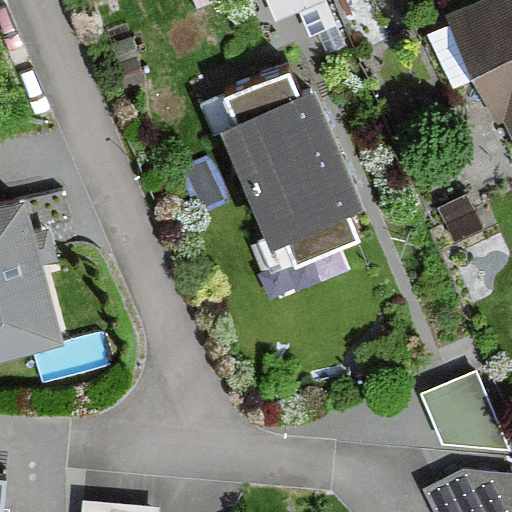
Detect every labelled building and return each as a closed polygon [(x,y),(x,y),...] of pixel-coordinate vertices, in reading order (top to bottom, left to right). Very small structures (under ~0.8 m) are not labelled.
[(511,0),(468,0),(438,14),(507,162),(511,159),(511,0)] [(208,121),(233,182),(328,144),(303,83),(208,121)] [(351,199),(328,144),(233,182),(254,238),(351,199)] [(0,201),(0,351),(54,337),(15,197),(0,201)] [(437,480),(451,511),(510,511),(488,459),(437,480)] [(82,511),(160,511),(163,498),(88,484),(82,511)]
